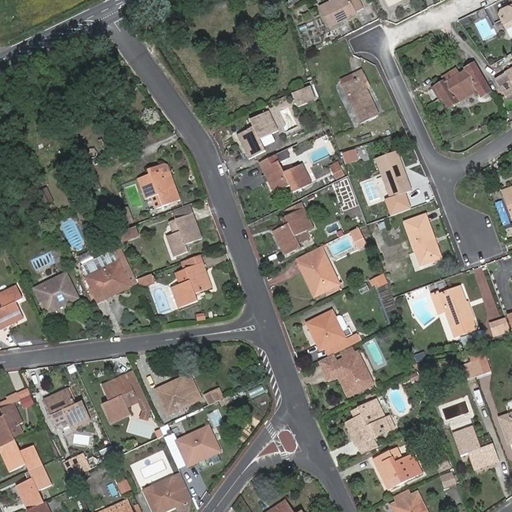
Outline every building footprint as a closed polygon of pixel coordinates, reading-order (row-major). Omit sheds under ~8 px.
[(356,13),(365,9),(360,0),(333,0),(319,7),(330,28),(357,14),(356,13)] [(511,8),(507,8),(501,11),(499,15),(506,28),(511,25),(511,8)] [(482,98),(493,91),(475,63),(465,69),(466,70),(461,73),(447,82),(446,80),(435,86),(443,98),(449,108),(478,91),(482,98)] [(360,123),(378,115),(367,89),(370,87),(362,69),(354,72),(358,80),(346,86),(353,103),(355,102),(358,107),(356,108),(354,109),(360,123)] [(458,69),(444,77),(446,80),(447,82),(461,73),(458,69)] [(346,86),(358,80),(354,72),(353,70),(342,76),(346,86)] [(440,100),(443,98),(435,86),(432,88),(440,100)] [(294,95),(297,105),(315,98),(311,87),(294,95)] [(260,140),(279,130),(269,111),(250,121),(253,128),(237,136),(249,159),(266,151),(260,140)] [(343,148),(351,145),(348,135),(340,138),(343,148)] [(392,198),(412,190),(397,151),(377,159),(392,198)] [(350,167),(356,164),(352,153),(346,155),(350,167)] [(263,170),(279,162),(276,156),(259,163),(263,170)] [(294,193),(313,184),(303,164),(284,173),(279,162),(263,170),(274,193),(290,186),(294,193)] [(163,207),(180,201),(169,166),(164,164),(148,171),(149,176),(139,179),(146,200),(154,197),(159,195),(163,207)] [(511,218),(511,186),(501,190),(511,218)] [(154,197),(158,209),(163,207),(159,195),(154,197)] [(500,214),(506,212),(502,202),(497,204),(500,214)] [(296,236),(314,227),(303,204),(287,212),(289,215),(286,217),(289,224),(285,226),(273,232),(285,255),(301,248),(296,236)] [(190,207),(174,213),(177,221),(193,215),(190,207)] [(132,222),(127,208),(114,213),(119,227),(132,222)] [(188,253),(185,246),(202,240),(193,215),(177,221),(181,232),(174,235),(168,237),(175,258),(188,253)] [(421,263),(438,256),(432,241),(435,240),(426,215),(406,223),(421,263)] [(177,221),(170,223),(174,235),(181,232),(177,221)] [(139,237),(136,227),(118,234),(121,243),(139,237)] [(359,250),(368,245),(360,229),(351,233),(359,250)] [(422,266),(442,259),(435,240),(432,241),(438,256),(421,263),(422,266)] [(137,284),(135,280),(119,247),(113,250),(131,287),(137,284)] [(297,259),(299,265),(324,253),(321,247),(297,259)] [(98,303),(131,287),(113,250),(80,267),(98,303)] [(315,296),(339,284),(335,276),(333,277),(326,263),(328,261),(324,253),(299,265),(315,296)] [(200,256),(183,262),(187,271),(203,265),(200,256)] [(196,296),(212,289),(203,265),(187,271),(190,281),(181,285),(172,289),(179,309),(198,302),(196,296)] [(187,271),(177,275),(181,285),(190,281),(187,271)] [(45,289),(43,285),(34,290),(47,315),(79,298),(67,274),(58,278),(60,281),(45,289)] [(154,282),(151,275),(139,280),(141,286),(154,282)] [(371,280),(373,284),(383,279),(382,275),(371,280)] [(23,300),(17,288),(0,295),(0,302),(3,309),(0,311),(0,329),(23,318),(16,303),(23,300)] [(472,321),(467,307),(460,288),(440,296),(452,328),(472,321)] [(344,339),(346,338),(341,329),(338,331),(333,321),(336,320),(332,311),(307,323),(310,330),(312,335),(320,351),(323,349),(327,357),(331,355),(348,347),(346,342),(344,339)] [(495,333),(510,327),(506,317),(491,323),(495,333)] [(456,338),(476,330),(472,321),(452,328),(456,338)] [(353,345),(361,341),(358,336),(346,342),(348,347),(353,345)] [(356,352),(353,345),(348,347),(331,355),(334,363),(356,352)] [(484,374),(490,371),(482,351),(468,356),(470,363),(479,360),(484,374)] [(369,375),(366,377),(359,363),(362,361),(357,352),(356,352),(334,363),(331,355),(327,357),(320,361),(329,380),(339,376),(348,396),(374,384),(369,375)] [(476,377),(484,374),(479,360),(470,363),(476,377)] [(359,363),(366,377),(369,375),(362,361),(359,363)] [(468,380),(476,377),(470,363),(463,366),(468,380)] [(186,407),(203,399),(192,375),(157,391),(168,416),(176,412),(175,409),(185,404),(186,407)] [(130,415),(122,397),(133,392),(126,376),(103,387),(109,402),(102,406),(111,425),(130,415)] [(223,388),(207,392),(209,403),(226,398),(223,388)] [(19,394),(22,400),(31,396),(29,389),(19,394)] [(83,403),(76,406),(69,390),(45,401),(52,417),(62,412),(71,430),(91,420),(83,403)] [(392,429),(386,417),(377,399),(358,409),(361,415),(345,423),(357,446),(374,438),(392,429)] [(24,405),(26,408),(35,404),(34,400),(24,405)] [(0,448),(16,441),(15,438),(11,430),(21,425),(23,424),(14,404),(2,409),(1,410),(4,417),(0,418),(0,448)] [(510,443),(511,442),(511,416),(510,417),(509,414),(500,418),(510,443)] [(392,429),(396,427),(391,415),(386,417),(392,429)] [(15,438),(24,433),(21,425),(11,430),(15,438)] [(493,444),(482,448),(473,426),(453,434),(462,456),(468,454),(475,471),(499,461),(493,444)] [(189,467),(221,452),(210,427),(201,431),(202,434),(187,441),(186,438),(178,442),(189,467)] [(201,431),(186,438),(187,441),(202,434),(201,431)] [(361,455),(379,446),(374,438),(357,446),(361,455)] [(0,449),(11,472),(26,465),(30,472),(43,466),(34,446),(21,452),(16,441),(0,448),(0,449)] [(373,460),(389,490),(423,473),(413,453),(395,463),(389,452),(373,460)] [(79,457),(67,462),(71,475),(84,470),(79,457)] [(44,503),(39,492),(52,486),(43,466),(30,472),(33,479),(17,486),(28,510),(44,503)] [(447,486),(460,482),(455,470),(442,475),(447,486)] [(145,492),(154,511),(165,511),(183,504),(179,496),(189,492),(181,475),(164,483),(165,486),(155,491),(153,488),(145,492)] [(183,504),(192,499),(189,492),(179,496),(183,504)] [(393,511),(426,511),(417,492),(408,497),(410,499),(400,504),(399,501),(390,505),(393,511)] [(115,511),(128,506),(126,500),(107,509),(107,511),(115,511)] [(302,511),(301,511),(292,511),(286,501),(269,511),(302,511)] [(49,511),(45,503),(44,503),(28,510),(27,511),(49,511)]
